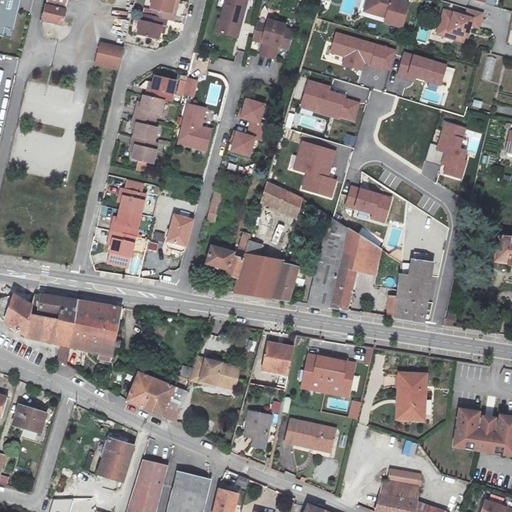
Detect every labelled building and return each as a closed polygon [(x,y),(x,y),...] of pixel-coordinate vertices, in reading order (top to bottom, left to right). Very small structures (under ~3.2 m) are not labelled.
[(0,0),(0,34),(14,37),(20,0),(0,0)] [(48,0),(47,6),(66,11),(68,0),(48,0)] [(151,0),(149,8),(153,9),(152,14),(168,19),(170,19),(174,0),(151,0)] [(251,0),(227,0),(222,21),(219,21),(215,36),(240,43),(251,0)] [(374,4),(372,0),(367,0),(365,11),(372,13),(374,4)] [(372,0),(374,4),(372,13),(386,17),(385,22),(402,27),(409,3),(398,0),(372,0)] [(66,11),(47,6),(44,21),(63,25),(66,11)] [(466,16),(444,10),(439,29),(448,32),(447,38),(463,43),(467,30),(470,30),(471,25),(479,28),(484,12),(468,8),(466,16)] [(168,19),(152,14),(143,12),(138,33),(160,39),(163,25),(166,26),(168,19)] [(258,17),(253,39),(264,42),(260,54),(277,59),(281,47),(289,49),(296,28),(289,26),(290,23),(269,17),(268,20),(258,17)] [(448,32),(439,29),(437,35),(447,38),(448,32)] [(395,50),(336,33),(330,53),(346,57),(344,64),(362,69),(363,64),(383,69),(384,68),(390,69),(395,50)] [(101,43),(98,52),(122,58),(124,48),(101,43)] [(122,58),(98,52),(96,63),(119,68),(122,58)] [(445,65),(404,53),(397,76),(414,81),(415,77),(439,84),(445,65)] [(149,89),(147,96),(165,100),(171,102),(176,80),(156,75),(152,90),(149,89)] [(177,94),(193,97),(196,80),(187,79),(186,82),(180,80),(177,94)] [(331,86),(308,80),(299,107),(339,119),(340,117),(355,122),(361,103),(346,99),(347,96),(329,91),(331,86)] [(162,115),(165,100),(147,96),(143,95),(138,115),(156,120),(157,114),(162,115)] [(246,96),(243,106),(240,117),(260,122),(266,101),(246,96)] [(208,150),(213,131),(203,128),(204,123),(208,106),(188,101),(178,143),(208,150)] [(138,115),(133,135),(155,141),(158,128),(154,126),(156,120),(138,115)] [(467,129),(445,123),(437,151),(444,153),(440,164),(446,166),(444,174),(462,180),(469,151),(462,149),(467,129)] [(257,134),(237,129),(234,139),(231,151),(251,156),(257,134)] [(155,141),(133,135),(131,142),(136,143),(132,158),(154,164),(159,142),(155,141)] [(337,151),(301,141),(291,171),(304,174),(299,190),(333,200),(338,180),(329,179),(337,151)] [(115,231),(132,235),(134,228),(138,229),(149,183),(128,178),(125,188),(122,187),(120,193),(123,195),(115,231)] [(297,219),(303,199),(267,182),(261,202),(297,219)] [(393,198),(351,186),(344,207),(371,215),(371,221),(386,225),(393,198)] [(224,192),(214,189),(207,219),(217,221),(224,192)] [(168,241),(186,245),(192,220),(198,201),(179,196),(168,241)] [(341,223),(319,209),(316,207),(311,224),(329,228),(310,304),(332,307),(348,228),(341,223)] [(278,244),(283,226),(276,224),(271,242),(278,244)] [(376,276),(382,249),(369,241),(348,228),(332,307),(348,310),(356,270),(376,276)] [(132,235),(115,231),(111,230),(109,237),(113,238),(109,252),(131,258),(136,236),(132,235)] [(240,250),(246,251),(249,243),(251,235),(245,233),(240,250)] [(511,236),(511,238),(498,236),(494,262),(508,264),(508,265),(511,266),(511,236)] [(274,298),(284,264),(284,263),(259,257),(261,246),(249,243),(246,251),(244,259),(239,278),(234,292),(274,298)] [(228,269),(232,256),(233,252),(212,246),(207,263),(228,269)] [(400,277),(398,297),(396,317),(423,322),(432,262),(429,262),(430,254),(415,252),(411,278),(400,277)] [(244,259),(232,256),(228,269),(227,274),(239,278),(244,259)] [(305,269),(284,264),(274,298),(289,301),(296,277),(302,279),(305,269)] [(40,305),(39,310),(59,314),(59,319),(75,322),(79,301),(36,294),(31,304),(40,305)] [(30,313),(31,304),(30,304),(14,295),(3,322),(21,333),(26,337),(61,345),(58,360),(66,365),(70,347),(75,322),(59,319),(59,314),(39,310),(35,314),(30,313)] [(396,317),(398,297),(390,296),(387,316),(396,317)] [(120,307),(79,301),(75,322),(70,347),(89,351),(98,353),(97,359),(110,362),(120,307)] [(35,314),(39,310),(40,305),(31,304),(30,313),(35,314)] [(288,375),(294,347),(268,343),(262,370),(288,375)] [(370,365),(373,349),(368,348),(364,364),(370,365)] [(322,356),(317,355),(308,353),(301,389),(350,398),(357,363),(349,361),(344,361),(344,357),(322,353),(322,356)] [(191,380),(190,381),(214,387),(214,385),(233,390),(239,370),(197,358),(191,380)] [(138,372),(133,383),(150,390),(143,407),(175,421),(185,393),(174,388),(138,372)] [(398,375),(397,397),(404,397),(403,419),(424,420),(426,375),(398,375)] [(177,382),(174,388),(185,393),(187,394),(190,381),(191,380),(179,376),(177,382)] [(126,399),(143,407),(150,390),(133,383),(126,399)] [(282,412),(288,413),(291,398),(285,397),(282,412)] [(351,400),(348,418),(358,420),(361,402),(351,400)] [(274,401),(271,412),(280,414),(282,403),(274,401)] [(47,413),(19,405),(13,424),(41,433),(47,413)] [(480,412),(460,409),(454,446),(511,455),(511,417),(500,415),(499,420),(496,420),(495,418),(483,417),(481,431),(477,430),(480,412)] [(243,436),(254,438),(266,441),(270,415),(248,411),(243,436)] [(334,430),(288,420),(283,443),(302,447),(303,444),(329,450),(334,430)] [(124,481),(135,446),(110,437),(104,458),(97,473),(124,481)] [(157,511),(164,484),(168,468),(143,461),(127,511),(157,511)] [(177,473),(174,487),(208,495),(211,480),(177,473)] [(414,511),(415,503),(418,487),(381,481),(380,495),(374,511),(414,511)] [(203,511),(208,495),(174,487),(167,511),(203,511)] [(233,511),(238,494),(219,489),(213,511),(233,511)] [(511,511),(511,509),(486,501),(481,511),(511,511)] [(441,511),(415,503),(414,511),(441,511)]
